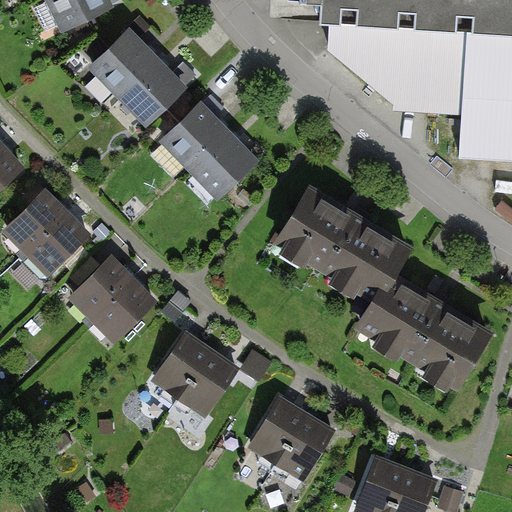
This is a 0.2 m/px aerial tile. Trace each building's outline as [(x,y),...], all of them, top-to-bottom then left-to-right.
[(111,11),(106,0),(43,0),(61,36),(111,11)] [(511,0),(302,0),(301,19),(321,20),(457,29),(511,32),(511,0)] [(457,29),(321,20),(319,50),(391,112),(451,116),(457,29)] [(511,32),(457,29),(451,116),(449,154),(511,158),(511,32)] [(158,58),(131,30),(89,70),(117,98),(158,58)] [(186,87),(158,58),(117,98),(145,127),(186,87)] [(232,132),(201,103),(160,145),(190,174),(232,132)] [(262,161),(232,132),(190,174),(221,204),(262,161)] [(0,193),(26,169),(4,146),(0,148),(0,193)] [(70,210),(46,187),(3,231),(27,254),(70,210)] [(410,250),(309,189),(279,239),(380,300),(393,279),(410,250)] [(93,233),(70,210),(27,254),(50,277),(93,233)] [(134,278),(111,255),(68,300),(92,322),(134,278)] [(158,300),(134,278),(92,322),(116,344),(158,300)] [(393,279),(380,300),(362,329),(458,387),(489,337),(393,279)] [(207,352),(179,333),(146,382),(174,401),(207,352)] [(235,371),(207,352),(174,401),(202,420),(235,371)] [(301,416),(273,400),(242,451),(270,468),(301,416)] [(329,432),(301,416),(270,468),(298,484),(329,432)] [(384,511),(400,471),(370,459),(348,511),(384,511)] [(419,511),(431,483),(400,471),(384,511),(419,511)]
